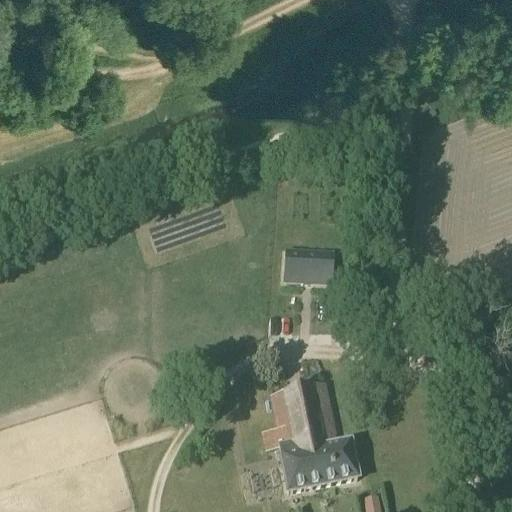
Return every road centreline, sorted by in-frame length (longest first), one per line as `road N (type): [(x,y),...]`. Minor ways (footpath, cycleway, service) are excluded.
road 1 (track): [(305,0),(159,63),(0,67)]
road 2 (track): [(444,379),(394,320),(407,98)]
road 3 (unclassified): [(444,379),(460,410),(473,511)]
